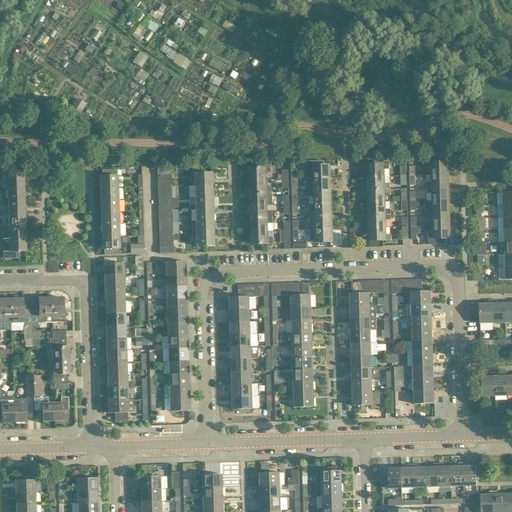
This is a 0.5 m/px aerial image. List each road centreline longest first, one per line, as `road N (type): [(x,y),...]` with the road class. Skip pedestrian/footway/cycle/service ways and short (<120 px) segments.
road 1 (residential): [(206,443),(203,299),(210,276),(427,266),(442,266),(458,281),(463,435)]
road 2 (residential): [(89,447),(82,282),(0,281)]
road 3 (residential): [(363,438),(206,443)]
